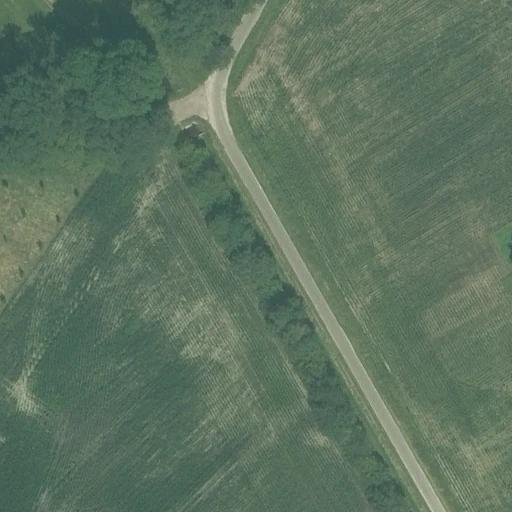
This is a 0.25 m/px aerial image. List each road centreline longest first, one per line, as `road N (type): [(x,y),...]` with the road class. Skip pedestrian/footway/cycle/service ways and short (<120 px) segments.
road 1 (unclassified): [(442,511),(229,149),(225,109)]
road 2 (unclassified): [(225,109),(193,107),(119,130),(0,145)]
road 3 (unclassified): [(225,109),(230,82),(274,0)]
